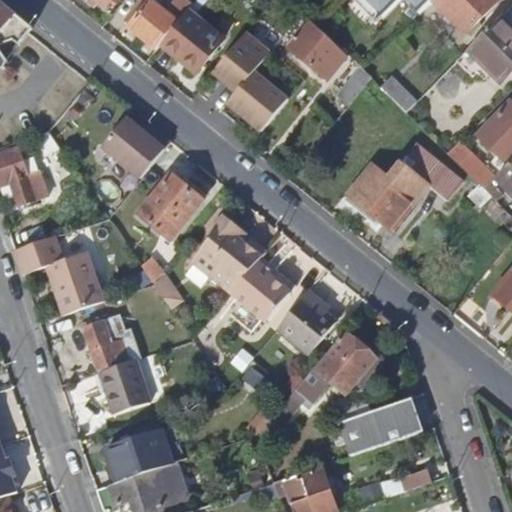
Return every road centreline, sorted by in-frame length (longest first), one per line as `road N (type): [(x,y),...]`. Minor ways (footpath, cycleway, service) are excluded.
road 1 (unclassified): [(445,338),(31,0)]
road 2 (unclassified): [(79,511),(0,277)]
road 3 (unclassified): [(445,338),(451,406),(487,511)]
